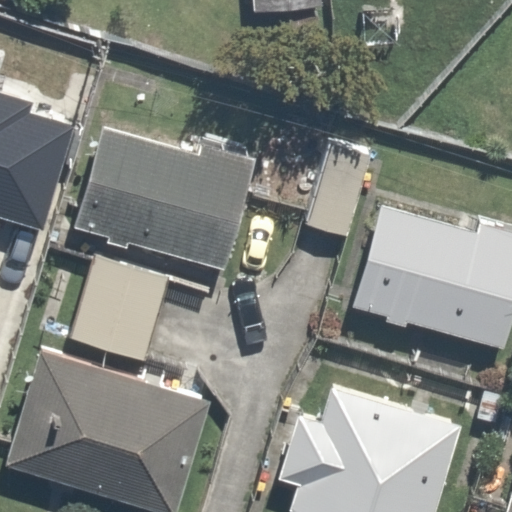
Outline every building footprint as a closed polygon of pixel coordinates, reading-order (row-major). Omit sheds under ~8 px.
[(511,71),(489,66),(473,128),(511,137),(511,71)] [(60,93),(0,75),(0,174),(34,184),(60,93)] [(380,123),(324,105),(291,209),(347,227),(380,123)] [(239,157),(89,112),(56,219),(207,264),(239,157)] [(511,268),(511,227),(368,195),(346,295),(498,329),(511,268)] [(164,263),(86,237),(59,320),(137,346),(164,263)] [(208,381),(27,329),(0,422),(0,460),(171,510),(208,381)] [(315,384),(309,404),(292,399),(285,424),(276,422),(264,468),(290,475),(280,511),(416,511),(442,419),(315,384)] [(511,440),(493,505),(511,510),(511,440)]
